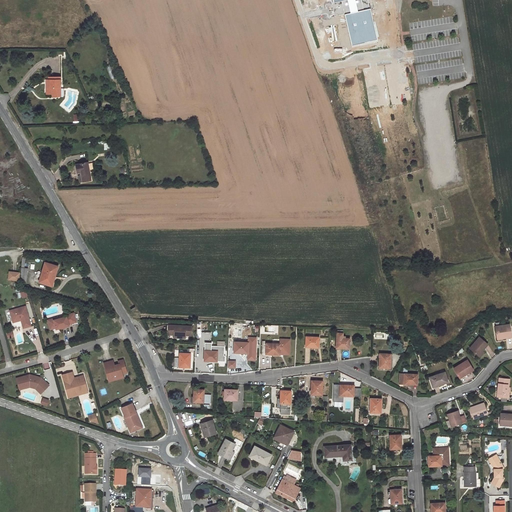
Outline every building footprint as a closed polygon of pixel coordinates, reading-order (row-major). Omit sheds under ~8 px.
[(370,9),(368,0),(344,0),(342,1),(345,14),(370,9)] [(335,17),(345,14),(342,1),(332,3),(335,17)] [(370,9),(345,14),(352,46),(378,40),(370,9)] [(47,88),(47,94),(53,94),(53,96),(59,96),(59,88),(61,88),(61,77),(49,77),(49,88),(47,88)] [(91,180),(87,163),(76,165),(78,173),(81,172),(83,182),(91,180)] [(58,267),(46,264),(40,283),(49,286),(49,288),(52,289),(54,288),(57,277),(56,277),(58,267)] [(22,267),(20,283),(27,284),(28,270),(25,269),(25,267),(22,267)] [(19,281),(19,272),(8,271),(7,280),(19,281)] [(26,308),(10,312),(13,322),(21,320),(22,322),(24,329),(31,327),(26,308)] [(54,321),(56,329),(56,330),(69,326),(69,325),(77,323),(74,314),(66,316),(67,317),(54,321)] [(180,338),(186,338),(186,335),(192,335),(192,326),(169,325),(169,334),(174,334),(180,335),(180,338)] [(510,325),(495,327),(497,340),(506,339),(506,338),(511,337),(510,325)] [(340,348),(349,348),(350,338),(346,338),(346,336),(343,336),(343,333),(343,331),(338,330),(338,333),(337,333),(336,347),(341,347),(340,348)] [(319,347),(319,337),(306,337),(306,347),(319,347)] [(488,344),(480,337),(470,348),(480,357),(484,352),(482,351),(488,344)] [(256,361),(257,338),(249,338),(248,360),(256,361)] [(281,339),(281,344),(280,353),(289,354),(290,340),(281,339)] [(280,353),(281,344),(266,343),(266,346),(265,346),(265,341),(263,341),(262,356),(272,356),(272,354),(280,354),(280,353)] [(205,342),(204,360),(209,360),(225,361),(225,355),(224,355),(224,346),(212,345),(212,342),(205,342)] [(239,353),(248,353),(249,343),(235,342),(234,352),(239,352),(239,353)] [(174,367),(190,368),(191,354),(180,353),(180,358),(174,358),(174,367)] [(391,368),(391,354),(381,354),(380,358),(379,367),(391,368)] [(104,363),(108,376),(112,375),(113,377),(122,374),(122,373),(126,372),(123,360),(118,361),(119,364),(114,365),(113,360),(104,363)] [(467,360),(454,369),(459,377),(466,374),(473,370),(467,360)] [(72,372),(62,375),(67,393),(78,390),(79,393),(87,390),(84,380),(75,383),(72,372)] [(444,372),(429,378),(433,387),(447,382),(444,372)] [(417,384),(418,374),(400,373),(399,384),(417,384)] [(16,379),(19,387),(30,384),(31,387),(31,388),(34,388),(35,388),(37,386),(43,392),(49,386),(41,378),(29,375),(16,379)] [(510,379),(499,378),(497,397),(508,398),(509,387),(510,379)] [(322,394),(322,381),(312,380),(311,390),(312,390),(312,394),(322,394)] [(354,395),(354,385),(340,385),(340,395),(349,396),(349,395),(354,395)] [(37,386),(35,388),(41,394),(43,392),(37,386)] [(210,408),(210,395),(204,394),(204,390),(194,389),(194,398),(194,402),(204,403),(203,408),(210,408)] [(237,400),(238,390),(225,389),(225,399),(237,400)] [(290,415),(291,391),(281,391),(281,398),(280,415),(290,415)] [(382,399),(371,398),(370,412),(380,413),(380,409),(381,409),(382,399)] [(132,402),(121,407),(129,428),(139,424),(136,418),(138,417),(132,402)] [(484,403),(469,408),(473,418),(488,413),(484,403)] [(457,410),(447,414),(451,426),(466,421),(464,415),(460,417),(457,410)] [(205,437),(217,433),(210,413),(198,417),(205,437)] [(511,414),(501,414),(500,422),(498,422),(498,428),(507,428),(507,426),(511,425),(511,414)] [(142,426),(138,417),(136,418),(139,424),(129,428),(130,431),(142,426)] [(289,442),(294,432),(281,425),(275,436),(282,439),(282,438),(289,442)] [(390,449),(402,449),(401,439),(400,439),(400,435),(390,435),(390,449)] [(228,459),(236,444),(226,439),(218,454),(228,459)] [(352,460),(351,445),(325,446),(325,456),(340,456),(340,454),(343,454),(344,460),(352,460)] [(272,455),(255,446),(250,456),(258,460),(259,459),(268,463),(272,455)] [(428,456),(428,467),(437,466),(437,464),(441,464),(441,461),(448,460),(448,448),(435,448),(435,452),(433,452),(433,456),(428,456)] [(300,451),(291,450),(288,456),(299,459),(300,458),(300,451)] [(97,466),(97,453),(85,453),(85,474),(95,474),(95,466),(97,466)] [(491,462),(495,469),(495,476),(491,482),(498,486),(504,478),(503,477),(503,469),(504,468),(499,458),(491,462)] [(464,486),(476,486),(475,472),(474,467),(473,467),(473,465),(468,465),(468,467),(464,467),(464,472),(463,472),(464,486)] [(126,485),(127,468),(116,468),(116,477),(118,477),(118,485),(126,485)] [(300,488),(284,480),(286,477),(284,476),(278,489),(295,498),(300,488)] [(86,484),(87,502),(94,502),(93,492),(96,492),(95,484),(86,484)] [(402,503),(401,489),(390,490),(391,499),(392,504),(402,503)] [(153,491),(137,490),(136,508),(138,508),(146,508),(146,506),(150,507),(151,495),(153,495),(153,491)] [(504,511),(505,500),(496,500),(496,505),(494,505),(493,511),(504,511)] [(445,511),(445,503),(431,504),(431,511),(445,511)]
